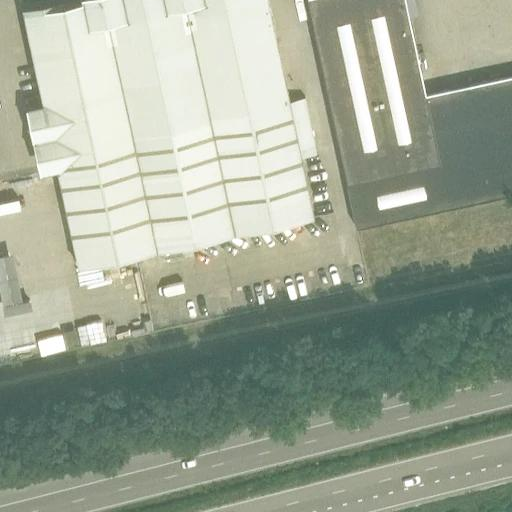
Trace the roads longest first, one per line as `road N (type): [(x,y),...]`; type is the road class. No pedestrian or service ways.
road 1 (track): [(511,271),(0,379)]
road 2 (trunk): [(511,394),(38,511)]
road 3 (trunk): [(258,511),(511,449)]
